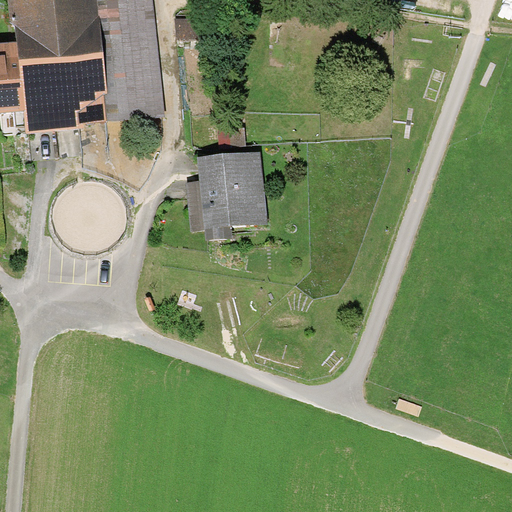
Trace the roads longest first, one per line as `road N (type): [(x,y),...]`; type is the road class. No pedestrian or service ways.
road 1 (track): [(511,471),(41,309),(0,287)]
road 2 (track): [(492,0),(364,366),(337,407)]
road 3 (unclassified): [(15,511),(41,309)]
